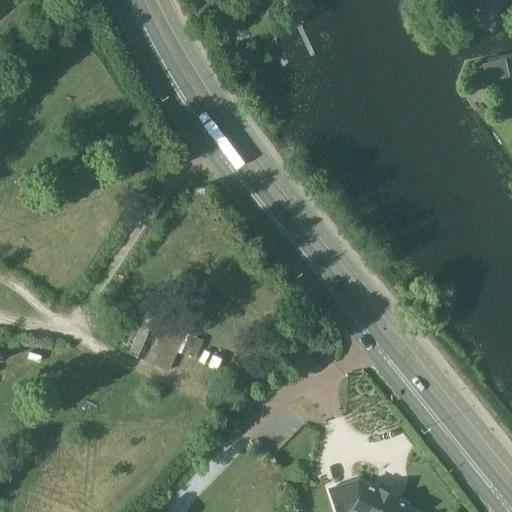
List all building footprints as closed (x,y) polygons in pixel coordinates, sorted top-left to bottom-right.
[(188,0),(199,19),(200,19),(212,12),(216,9),(211,0),(188,0)] [(476,0),(468,22),(493,31),(504,0),(476,0)] [(0,42),(1,43),(37,17),(25,2),(0,21),(0,42)] [(206,28),(216,47),(228,40),(212,12),(200,19),(204,25),(208,23),(210,26),(206,28)] [(145,315),(128,353),(168,372),(177,352),(185,333),(145,315)] [(316,363),(331,348),(332,347),(314,329),(298,345),(316,363)] [(414,511),(404,507),(406,504),(395,499),(396,497),(388,492),(377,487),(375,486),(374,488),(357,480),(329,488),(337,511),(349,511),(353,511),(355,511),(414,511)]
